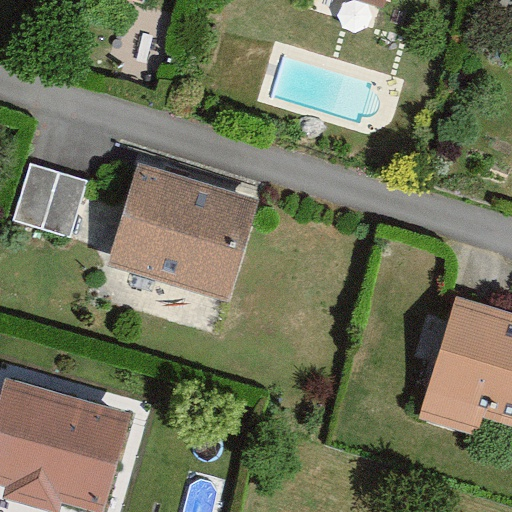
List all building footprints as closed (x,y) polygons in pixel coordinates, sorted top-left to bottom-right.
[(85,0),(132,13),(135,0),(85,0)] [(329,0),(373,13),(376,0),(329,0)] [(7,225),(64,242),(80,185),(23,169),(7,225)] [(130,178),(102,275),(226,311),(254,214),(130,178)] [(511,319),(444,300),(412,413),(471,430),(477,411),(511,420),(511,319)] [(0,496),(67,511),(90,511),(112,412),(0,383),(0,496)]
